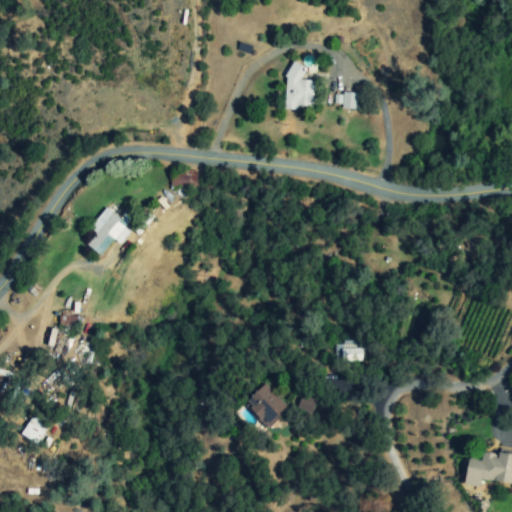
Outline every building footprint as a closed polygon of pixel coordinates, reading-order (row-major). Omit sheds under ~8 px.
[(312,109),(313,81),(303,80),(304,65),(287,64),(285,108),(312,109)] [(356,109),(357,93),(342,92),(341,108),(356,109)] [(197,172),(172,169),(170,186),(196,189),(197,172)] [(113,239),(120,244),(130,231),(124,226),(130,218),(109,202),(90,229),(96,233),(87,245),(101,256),(113,239)] [(334,342),(334,362),(361,361),(361,341),(334,342)] [(352,378),(320,377),(320,395),(351,396),(352,378)] [(244,403),(266,426),(286,407),(264,383),(244,403)] [(316,399),(300,395),(297,409),(312,413),(316,399)] [(48,424),(31,416),(21,435),(38,444),(48,424)] [(464,485),(479,487),(480,480),(511,484),(511,452),(500,451),(499,455),(482,452),(480,460),(468,458),(464,485)]
